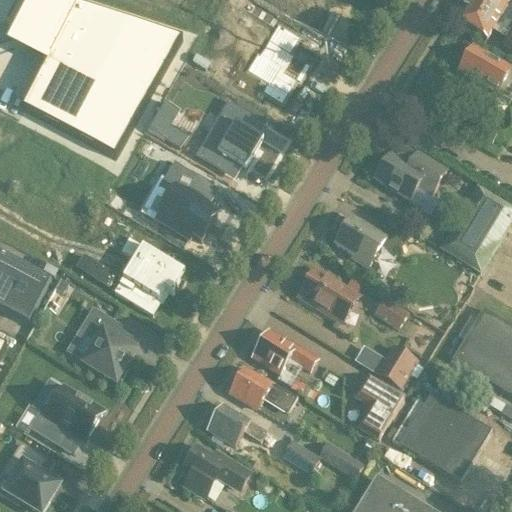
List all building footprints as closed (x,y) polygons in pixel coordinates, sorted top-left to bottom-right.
[(47,0),(37,0),(17,39),(20,47),(51,63),(48,68),(24,113),(115,161),(183,44),(47,0)] [(511,15),(505,11),(507,7),(495,0),(471,0),(470,2),(468,1),(463,9),(464,9),(457,23),(487,41),(492,32),(506,41),(502,47),(511,53),(511,15)] [(288,53),(298,38),(277,24),(258,55),(256,54),(245,72),(266,85),(261,93),(281,105),(296,82),(299,84),(310,66),(288,53)] [(511,68),(511,70),(473,49),(458,74),(511,104),(511,101),(511,68)] [(218,138),(202,163),(220,174),(227,163),(245,173),(263,144),(261,143),(269,129),(231,106),(221,121),(232,127),(223,141),(218,138)] [(0,158),(0,177),(66,216),(60,227),(84,240),(118,181),(16,131),(0,158)] [(446,174),(426,162),(416,155),(408,169),(390,158),(376,182),(410,203),(419,189),(432,197),(446,174)] [(172,200),(157,225),(188,245),(191,240),(201,245),(217,219),(191,203),(202,184),(174,167),(159,192),(172,200)] [(480,277),(511,224),(511,212),(478,191),(440,252),(480,277)] [(352,221),(335,247),(353,258),(351,261),(368,271),(381,250),(393,257),(398,249),(386,242),(352,221)] [(180,270),(183,263),(169,255),(165,261),(133,241),(124,255),(137,263),(136,265),(142,268),(137,277),(131,273),(117,296),(157,321),(172,296),(178,299),(181,295),(178,294),(181,289),(182,290),(191,276),(180,270)] [(0,312),(28,327),(51,283),(0,256),(0,312)] [(340,325),(356,298),(319,275),(302,302),(340,325)] [(398,333),(408,318),(387,304),(378,319),(398,333)] [(511,399),(511,329),(483,312),(452,363),(511,399)] [(121,383),(128,371),(125,370),(135,354),(117,344),(124,332),(93,313),(79,336),(97,346),(84,367),(116,386),(118,381),(121,383)] [(256,355),(253,360),(270,370),(279,376),(281,377),(290,364),(303,372),(311,377),(319,364),(285,343),(283,346),(268,336),(256,355)] [(26,405),(47,356),(22,345),(1,394),(26,405)] [(400,395),(418,364),(392,349),(374,378),(400,395)] [(260,383),(245,374),(231,396),(258,412),(265,401),(289,415),(297,401),(274,388),(274,387),(262,380),(260,383)] [(368,378),(354,402),(369,411),(357,431),(379,444),(405,400),(368,378)] [(41,416),(31,432),(62,451),(70,437),(85,446),(103,416),(64,392),(48,420),(41,416)] [(460,485),(491,434),(431,398),(400,448),(460,485)] [(237,419),(223,410),(208,433),(235,449),(244,436),(260,446),(266,435),(248,423),(248,422),(239,416),(237,419)] [(310,479),(321,463),(292,444),(282,460),(310,479)] [(16,486),(6,502),(21,511),(24,508),(30,511),(47,511),(61,491),(39,477),(48,464),(23,449),(5,478),(16,486)] [(212,460),(197,451),(183,473),(192,478),(186,489),(203,499),(216,478),(240,493),(251,476),(215,455),(212,460)] [(362,468),(345,457),(336,471),(353,483),(362,468)] [(424,511),(376,482),(358,511),(424,511)] [(211,504),(223,510),(232,490),(220,485),(211,504)]
